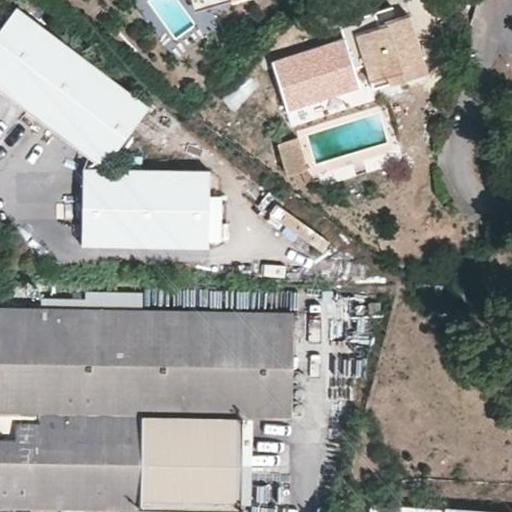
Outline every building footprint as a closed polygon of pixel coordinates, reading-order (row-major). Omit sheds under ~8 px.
[(22,9),(0,37),(0,89),(109,172),(156,111),(22,9)] [(368,11),(305,29),(309,43),(295,47),(296,63),(286,66),(295,95),(326,86),(323,77),(339,65),(338,61),(361,54),(369,81),(386,77),(388,85),(427,73),(411,19),(373,29),(368,11)] [(306,168),(297,136),(276,142),(285,174),(306,168)] [(88,176),(87,244),(218,247),(220,175),(109,172),(88,176)] [(142,293),(85,293),(84,299),(41,299),(40,308),(142,309),(142,293)] [(266,311),(142,309),(40,308),(0,307),(0,506),(29,507),(29,511),(112,511),(113,508),(162,509),(184,509),(183,511),(238,511),(239,505),(250,505),(251,438),(250,437),(250,436),(250,433),(250,432),(251,429),(251,417),(291,418),(292,398),(293,312),(266,311)] [(252,427),(251,429),(250,432),(250,433),(250,436),(250,437),(251,438),(253,440),(256,442),(259,442),(261,442),(263,441),(265,440),(266,438),(267,436),(267,431),(265,428),(262,426),(260,426),(257,425),(255,426),(252,427)] [(267,430),(267,431),(267,436),(268,439),(269,440),(272,442),(275,442),(278,442),(280,441),(281,439),(282,437),(283,435),(282,432),(279,428),(275,426),(271,427),(268,429),(267,430)]
